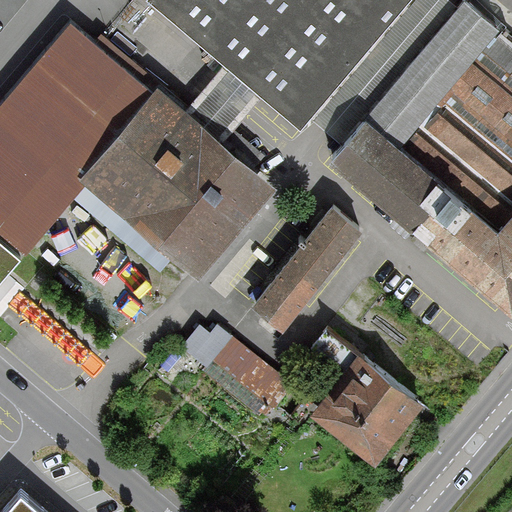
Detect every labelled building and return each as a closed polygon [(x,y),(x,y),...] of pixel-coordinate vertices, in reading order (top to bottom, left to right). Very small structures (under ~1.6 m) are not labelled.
[(150,0),(226,64),(264,96),(302,129),(312,117),(412,0),(150,0)] [(412,0),(312,117),(339,135),(455,0),(412,0)] [(455,0),(339,135),(330,147),(435,240),(473,196),(499,218),(511,202),(511,33),(497,22),(499,19),(476,0),(455,0)] [(80,170),(154,82),(127,59),(101,37),(71,12),(0,96),(0,224),(27,246),(87,176),(80,170)] [(226,64),(189,103),(208,119),(227,134),(232,129),(264,96),(226,64)] [(189,103),(158,77),(154,82),(80,170),(87,176),(89,178),(176,250),(199,270),(254,204),(278,177),(255,157),(230,137),(227,134),(208,119),(189,103)] [(230,137),(255,157),(259,152),(232,129),(227,134),(230,137)] [(176,250),(89,178),(74,196),(161,268),(176,250)] [(473,196),(435,240),(511,305),(511,202),(499,218),(473,196)] [(363,222),(333,198),(254,297),(284,321),(363,222)] [(0,285),(21,261),(0,243),(0,285)] [(25,288),(10,274),(0,285),(0,315),(1,316),(25,288)] [(296,379),(218,318),(210,328),(199,319),(181,343),(207,363),(203,369),(260,414),(268,403),(274,407),(277,403),(296,379)] [(359,344),(311,405),(377,457),(413,411),(425,396),(359,344)] [(47,511),(21,490),(2,511),(47,511)]
